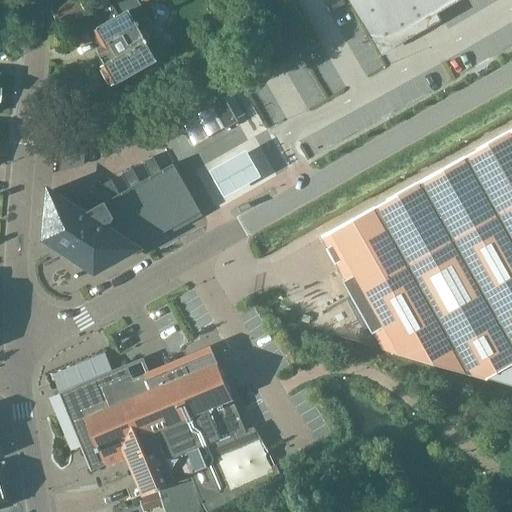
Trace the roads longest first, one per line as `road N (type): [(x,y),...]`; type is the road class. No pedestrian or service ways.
road 1 (tertiary): [(20,345),(511,73)]
road 2 (tertiary): [(20,345),(16,246),(40,0)]
road 3 (tertiary): [(42,511),(21,371)]
